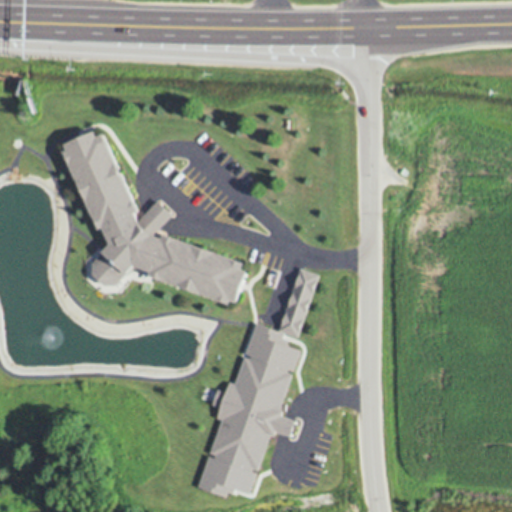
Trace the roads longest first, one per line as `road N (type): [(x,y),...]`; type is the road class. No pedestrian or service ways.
road 1 (residential): [(372,511),(365,454),(366,26)]
road 2 (primary): [(0,17),(366,26)]
road 3 (primary): [(366,26),(508,22)]
